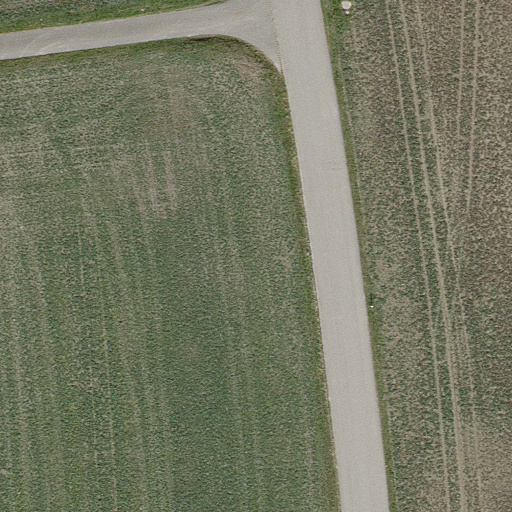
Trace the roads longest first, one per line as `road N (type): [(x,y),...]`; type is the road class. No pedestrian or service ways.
road 1 (motorway): [(284,511),(137,0)]
road 2 (track): [(0,44),(307,4)]
